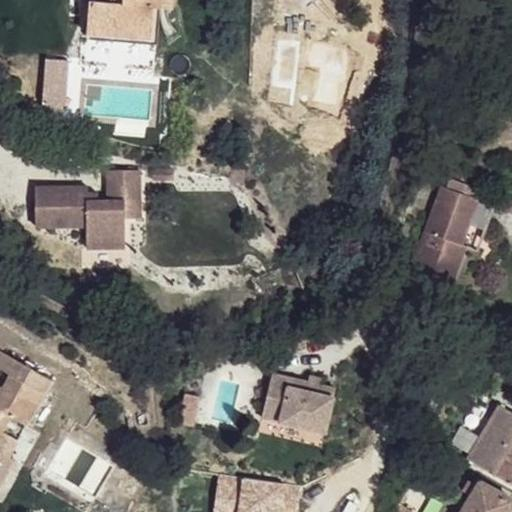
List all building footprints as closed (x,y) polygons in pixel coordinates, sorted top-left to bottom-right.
[(87,0),(85,27),(147,32),(151,2),(140,0),(87,0)] [(40,100),(40,112),(55,114),(58,102),(60,101),(65,58),(42,56),(38,100),(40,100)] [(134,165),(102,165),(102,180),(119,180),(119,195),(118,211),(134,211),(134,165)] [(119,195),(119,180),(102,180),(102,194),(82,193),(82,179),(31,179),(30,218),(81,219),(80,240),(118,240),(118,211),(119,195)] [(462,245),(479,200),(445,186),(412,267),(453,283),(468,247),(462,245)] [(480,201),(471,224),(482,228),(491,205),(480,201)] [(432,316),(430,338),(444,339),(448,317),(432,316)] [(0,447),(9,432),(3,429),(10,415),(23,421),(51,376),(0,348),(0,367),(7,371),(0,381),(0,447)] [(336,384),(274,369),(263,412),(326,428),(336,384)] [(201,392),(186,388),(179,417),(193,421),(201,392)] [(511,414),(499,408),(468,459),(511,483),(511,414)] [(322,442),(326,428),(263,412),(260,426),(322,442)] [(511,501),(480,483),(462,511),(507,511),(511,505),(511,501)] [(131,511),(115,502),(108,511),(131,511)]
